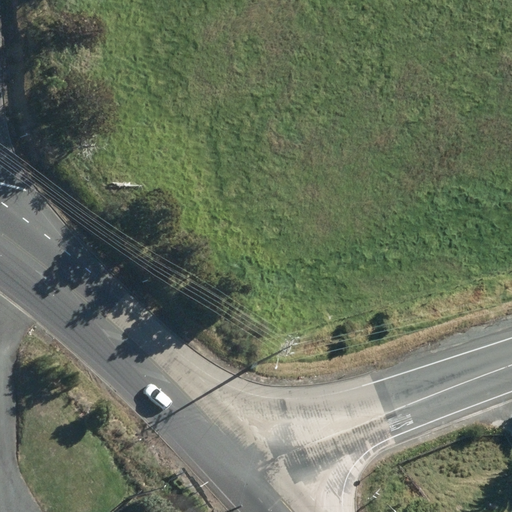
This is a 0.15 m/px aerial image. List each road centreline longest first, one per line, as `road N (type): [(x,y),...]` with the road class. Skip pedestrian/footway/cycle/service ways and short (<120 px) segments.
road 1 (secondary): [(0,244),(240,471)]
road 2 (secondary): [(240,471),(511,366)]
